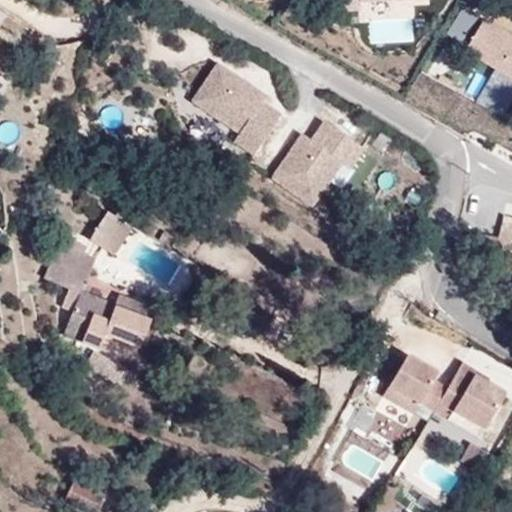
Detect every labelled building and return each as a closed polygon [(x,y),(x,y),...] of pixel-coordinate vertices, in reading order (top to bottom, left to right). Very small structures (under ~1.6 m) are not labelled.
[(342,0),(343,10),(360,9),(360,2),(395,0),(342,0)] [(368,22),(369,44),(414,41),(412,19),(368,22)] [(511,37),(483,20),(465,51),(511,78),(511,37)] [(224,64),(197,104),(240,133),(234,141),(254,155),(280,116),(261,103),(268,94),(224,64)] [(511,88),(475,70),(465,89),(504,108),(511,92),(511,88)] [(273,179),(313,206),(342,163),(350,168),(363,148),(324,122),(312,141),(302,135),(273,179)] [(114,255),(130,228),(104,213),(88,240),(114,255)] [(164,231),(160,239),(172,246),(177,238),(164,231)] [(79,293),(80,291),(93,260),(57,244),(43,278),(79,293)] [(114,305),(80,291),(79,293),(62,335),(98,350),(104,335),(137,349),(153,310),(118,295),(114,305)] [(484,429),(504,395),(473,378),(476,373),(461,364),(447,388),(434,381),(437,374),(406,356),(383,396),(414,414),(419,404),(433,412),(438,403),(484,429)] [(484,429),(438,403),(433,412),(479,438),(484,429)] [(476,466),(484,449),(466,441),(459,459),(476,466)] [(75,481),(65,501),(86,511),(95,511),(104,496),(75,481)]
